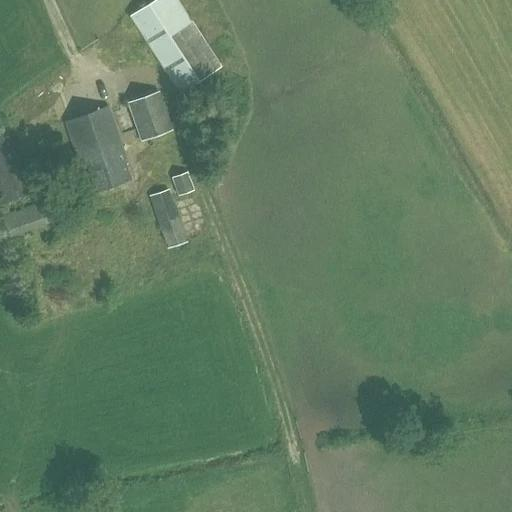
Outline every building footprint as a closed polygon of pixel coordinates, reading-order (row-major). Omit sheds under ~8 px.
[(180,92),(220,66),(178,0),(155,0),(131,16),(180,92)] [(128,103),(142,141),(172,130),(159,93),(128,103)] [(66,121),(86,176),(87,176),(93,193),(132,180),(125,160),(127,159),(108,107),(66,121)] [(63,193),(10,210),(7,202),(29,195),(7,133),(0,135),(0,211),(1,214),(10,239),(71,216),(63,193)] [(189,172),(172,178),(179,196),(195,190),(189,172)] [(170,189),(150,195),(168,249),(188,242),(170,189)]
